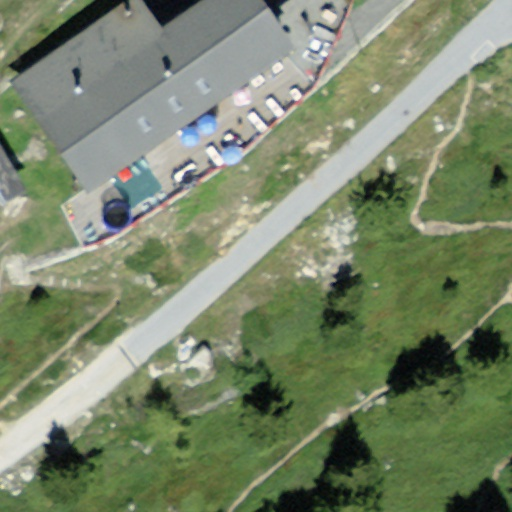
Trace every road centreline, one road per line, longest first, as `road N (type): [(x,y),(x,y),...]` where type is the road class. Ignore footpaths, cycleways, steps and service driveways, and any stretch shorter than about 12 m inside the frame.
road 1 (residential): [(511,9),(112,362)]
road 2 (track): [(112,362),(0,454)]
